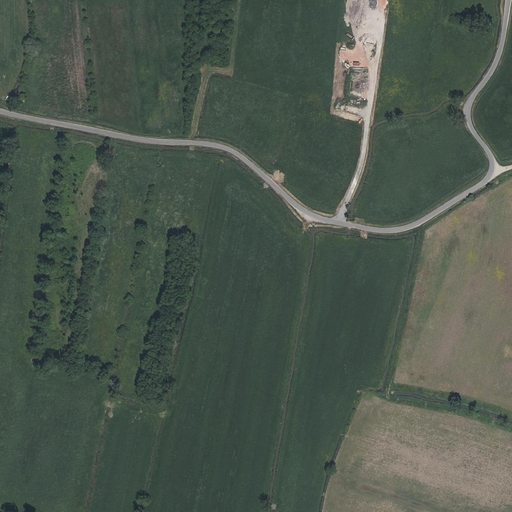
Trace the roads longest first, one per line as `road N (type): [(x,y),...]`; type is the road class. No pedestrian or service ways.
road 1 (unclassified): [(0,110),(134,139),(219,146),(316,217),(379,230),(413,225),(491,171)]
road 2 (unclassified): [(508,0),(498,58),(468,112),(491,171)]
